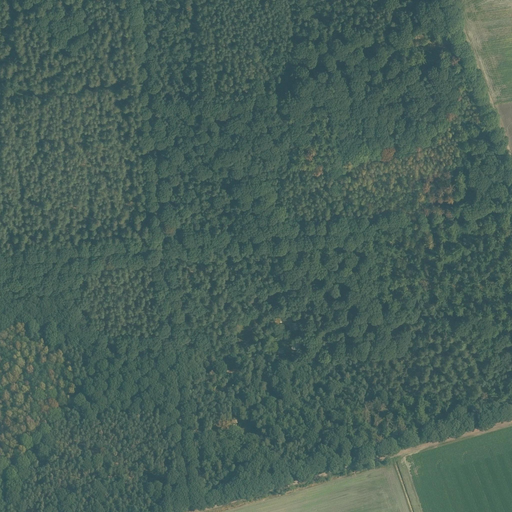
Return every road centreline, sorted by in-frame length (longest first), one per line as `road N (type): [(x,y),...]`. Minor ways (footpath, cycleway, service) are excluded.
road 1 (track): [(164,241),(511,205)]
road 2 (track): [(511,421),(197,511)]
road 3 (track): [(190,511),(164,241)]
road 4 (track): [(0,259),(164,241)]
road 5 (track): [(164,241),(148,77)]
road 6 (track): [(457,0),(511,150)]
road 7 (track): [(148,77),(0,93)]
